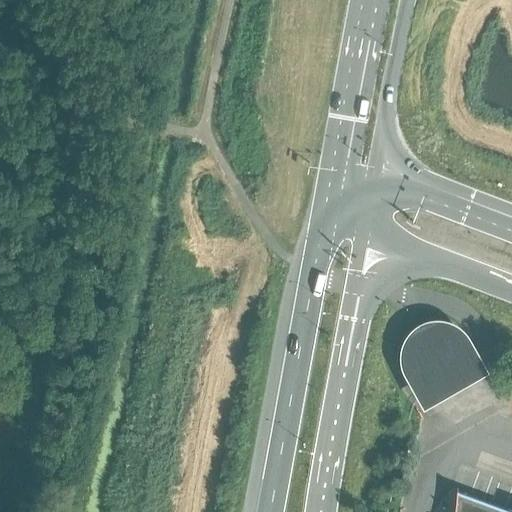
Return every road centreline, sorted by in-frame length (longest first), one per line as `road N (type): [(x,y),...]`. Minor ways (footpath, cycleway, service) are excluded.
road 1 (motorway): [(328,189),(271,511)]
road 2 (motorway): [(319,511),(362,232)]
road 3 (secondary): [(366,0),(328,189)]
road 4 (secondary): [(373,173),(408,0)]
road 5 (trunk): [(362,232),(511,289)]
road 6 (trunk): [(511,225),(373,173)]
